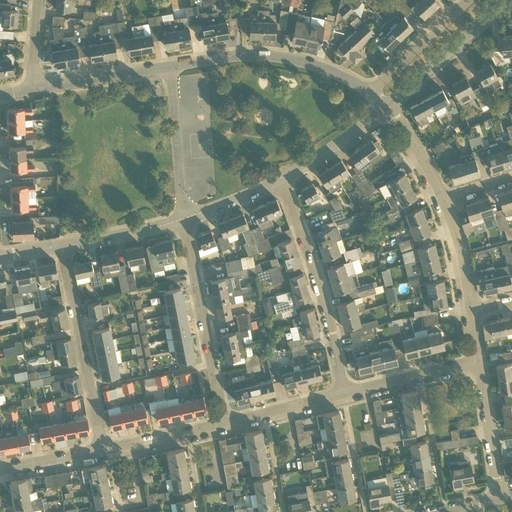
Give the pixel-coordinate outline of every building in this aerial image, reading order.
[(70,11),(71,0),(56,0),(56,10),(70,11)] [(354,10),(343,0),(340,0),(338,11),(345,19),(354,10)] [(344,0),(354,10),(362,2),(360,0),(344,0)] [(401,0),(393,0),(394,0),(392,2),(405,16),(412,10),(401,0)] [(420,0),(414,6),(424,17),(439,4),(435,0),(420,0)] [(0,15),(2,16),(1,24),(17,25),(18,11),(10,11),(11,5),(0,4),(0,15)] [(192,7),(195,25),(201,23),(198,6),(192,7)] [(188,26),(195,25),(192,7),(185,8),(187,19),(180,20),(180,18),(174,19),(179,46),(191,44),(188,26)] [(262,37),(263,11),(258,10),(258,15),(251,15),(251,19),(241,19),(241,31),(250,31),(250,37),(262,37)] [(263,11),(262,37),(275,38),(276,16),(269,16),(269,11),(263,11)] [(279,24),(286,26),(289,13),(281,11),(279,24)] [(84,12),(84,19),(95,20),(96,13),(84,12)] [(237,30),(237,18),(226,20),(226,22),(220,23),(218,12),(212,13),(216,39),(229,37),(228,31),(237,30)] [(204,42),(216,39),(212,13),(206,14),(208,25),(201,26),(204,42)] [(294,32),(293,32),(292,34),(293,35),(292,41),(306,44),(311,23),(312,18),(289,13),(286,26),(295,28),(294,32)] [(331,35),(335,16),(327,15),(326,20),(325,20),(324,26),(311,23),(306,44),(319,47),(320,40),(321,41),(322,38),(321,38),(322,33),(331,35)] [(404,17),(400,20),(396,15),(387,23),(386,23),(391,29),(392,28),(401,38),(413,27),(404,17)] [(169,20),(163,21),(162,16),(155,17),(157,32),(163,31),(166,48),(179,46),(174,19),(169,20)] [(365,23),(364,24),(357,16),(350,23),(357,30),(338,48),(337,50),(337,53),(339,55),(342,56),(345,55),(348,58),(349,58),(355,64),(363,57),(357,50),(375,34),(365,23)] [(63,38),(63,28),(64,18),(53,17),(52,27),(55,40),(57,40),(59,50),(52,51),(52,50),(54,67),(67,65),(62,38),(63,38)] [(150,33),(157,32),(155,17),(148,18),(150,33)] [(120,38),(126,37),(124,22),(118,23),(120,38)] [(113,39),(120,38),(118,23),(99,26),(100,32),(104,58),(117,56),(114,41),(113,39)] [(375,33),(380,39),(379,40),(388,50),(401,38),(392,28),(391,29),(386,23),(385,23),(375,33)] [(83,44),(80,29),(79,24),(73,25),(74,30),(76,45),(83,44)] [(137,26),(141,52),(154,50),(152,35),(145,36),(143,25),(137,26)] [(129,54),(141,52),(137,26),(131,27),(133,38),(126,39),(129,54)] [(89,43),(87,33),(86,28),(80,29),(83,44),(89,43)] [(0,30),(0,38),(14,39),(14,31),(0,30)] [(92,60),(104,58),(100,32),(94,33),(96,44),(89,45),(92,60)] [(509,55),(511,55),(511,36),(502,38),(503,51),(488,51),(496,65),(503,65),(503,62),(509,62),(509,55)] [(62,38),(67,65),(80,63),(77,47),(70,48),(68,37),(63,38),(62,38)] [(3,60),(0,60),(0,76),(13,74),(11,62),(14,61),(15,53),(3,55),(3,60)] [(476,72),(483,85),(491,81),(495,89),(502,85),(490,64),(476,72)] [(461,104),(468,100),(475,97),(472,90),(465,78),(451,85),(458,97),(461,104)] [(451,99),(448,100),(442,90),(427,98),(433,110),(434,110),(437,116),(445,112),(446,109),(448,110),(455,107),(451,99)] [(482,95),(487,104),(492,102),(487,92),(482,95)] [(481,108),(487,104),(482,95),(476,98),(481,108)] [(425,115),(433,110),(427,98),(410,107),(421,127),(429,122),(425,115)] [(8,121),(24,120),(24,114),(32,114),(31,109),(8,109),(8,121)] [(36,131),(32,132),(32,127),(24,127),(24,120),(8,121),(9,133),(25,132),(25,138),(37,138),(36,131)] [(456,125),(461,132),(467,128),(463,121),(456,125)] [(484,148),(484,147),(481,136),(474,137),(478,150),(484,148)] [(511,144),(511,141),(504,144),(501,136),(496,138),(497,143),(505,167),(511,164),(511,144)] [(478,150),(474,137),(469,139),(472,151),(478,150)] [(383,158),(379,151),(371,140),(361,147),(368,158),(372,164),(373,164),(373,165),(383,158)] [(432,148),(435,153),(445,147),(442,142),(432,148)] [(492,171),(505,167),(497,143),(489,146),(484,147),(484,148),(487,156),(492,171)] [(10,160),(26,159),(25,153),(33,152),(33,147),(9,148),(10,160)] [(361,172),(372,164),(368,158),(361,147),(350,155),(357,165),(353,169),(356,174),(363,185),(368,182),(361,172)] [(392,162),(403,160),(401,149),(391,150),(392,162)] [(460,158),(462,163),(467,179),(480,175),(473,153),(460,158)] [(34,170),(34,165),(26,166),(26,159),(10,160),(10,172),(26,171),(27,178),(33,178),(40,178),(54,177),(57,177),(56,170),(38,171),(38,169),(34,170)] [(330,168),(338,179),(349,173),(341,161),(330,168)] [(454,183),(467,179),(462,163),(448,167),(454,183)] [(327,187),(338,179),(330,168),(319,175),(327,187)] [(359,188),(363,185),(356,174),(352,177),(359,188)] [(385,184),(391,195),(410,185),(404,174),(385,184)] [(361,192),(373,185),(370,181),(368,182),(363,185),(359,188),(361,192)] [(308,202),(320,196),(312,183),(301,190),(308,202)] [(373,185),(361,192),(365,197),(376,190),(373,185)] [(386,212),(388,216),(408,207),(406,202),(416,197),(410,185),(391,195),(387,198),(392,209),(386,212)] [(12,199),(27,198),(27,191),(35,191),(35,186),(11,187),(12,199)] [(511,213),(511,197),(510,191),(498,194),(503,210),(508,208),(510,214),(511,213)] [(335,210),(342,208),(335,197),(329,201),(335,210)] [(27,198),(12,199),(12,210),(36,209),(36,204),(28,204),(27,198)] [(494,219),(492,213),(493,213),(489,198),(477,201),(482,216),(483,222),(494,219)] [(264,205),(270,217),(282,212),(276,199),(264,205)] [(472,226),(483,222),(482,216),(477,201),(465,205),(468,216),(460,219),(465,233),(474,230),(472,226)] [(258,223),(270,217),(264,205),(252,210),(258,223)] [(309,206),(303,210),(308,218),(314,214),(309,206)] [(421,208),(411,212),(408,207),(388,216),(390,221),(406,214),(410,225),(426,219),(421,208)] [(342,208),(335,210),(335,211),(330,212),(333,222),(346,217),(342,208)] [(248,257),(253,255),(258,253),(256,249),(255,243),(259,241),(254,229),(250,231),(243,214),(230,218),(235,232),(242,229),(248,243),(244,244),(248,257)] [(353,221),(363,217),(360,214),(359,214),(346,218),(346,217),(333,222),(335,227),(353,221)] [(504,230),(506,236),(508,241),(511,239),(511,227),(509,228),(505,217),(501,219),(504,230)] [(227,235),(235,232),(230,218),(219,223),(224,236),(218,238),(222,251),(232,247),(227,235)] [(426,219),(410,225),(415,238),(431,232),(426,219)] [(499,231),(504,230),(501,219),(496,220),(499,231)] [(33,238),(33,222),(13,223),(13,239),(33,238)] [(259,241),(264,239),(260,227),(254,229),(259,241)] [(339,233),(334,235),(332,229),(316,234),(320,246),(336,240),(341,239),(339,233)] [(203,248),(199,250),(200,256),(217,249),(211,230),(198,235),(203,248)] [(256,249),(269,243),(267,239),(265,240),(264,239),(259,241),(255,243),(256,249)] [(397,248),(400,247),(413,243),(412,239),(399,243),(395,244),(397,248)] [(164,265),(175,262),(171,240),(154,244),(155,246),(146,248),(152,272),(165,269),(164,265)] [(282,256),(295,252),(291,240),(278,244),(282,256)] [(341,253),(336,240),(320,246),(324,259),(341,253)] [(258,253),(271,248),(269,243),(256,249),(258,253)] [(434,244),(415,249),(413,243),(400,247),(402,253),(412,250),(415,262),(437,256),(434,244)] [(126,250),(129,264),(130,264),(131,271),(140,269),(140,270),(146,269),(142,246),(126,250)] [(360,258),(359,258),(366,256),(365,254),(376,251),(375,248),(362,252),(358,253),(345,257),(347,263),(327,268),(331,281),(347,276),(356,274),(352,261),(360,258)] [(345,257),(358,253),(356,248),(346,252),(343,252),(345,257)] [(120,274),(119,267),(116,252),(101,254),(105,277),(120,274)] [(269,271),(271,279),(285,274),(283,270),(287,269),(300,264),(295,252),(282,256),(277,258),(279,266),(268,269),(269,271)] [(422,278),(421,274),(441,269),(437,256),(415,262),(411,263),(414,275),(408,276),(409,281),(422,278)] [(227,272),(242,269),(241,259),(239,260),(240,265),(226,267),(227,272)] [(91,260),(73,264),(77,284),(91,281),(92,287),(102,285),(99,271),(94,272),(91,260)] [(58,276),(55,262),(37,266),(40,280),(42,287),(48,286),(46,278),(52,277),(57,276),(58,276)] [(255,266),(255,267),(256,275),(258,282),(271,279),(269,271),(260,273),(260,272),(258,265),(255,266)] [(15,270),(17,284),(25,282),(27,291),(33,290),(29,267),(15,270)] [(242,278),(256,275),(255,267),(242,269),(227,272),(228,278),(225,279),(210,281),(213,294),(233,290),(231,277),(241,275),(242,278)] [(499,290),(495,272),(494,267),(487,268),(489,278),(483,279),(482,274),(475,275),(477,290),(485,288),(486,293),(499,290)] [(495,272),(499,290),(511,287),(509,273),(509,274),(508,269),(495,272)] [(133,274),(126,275),(127,279),(129,291),(136,290),(133,274)] [(180,281),(180,280),(178,274),(166,277),(167,283),(180,281)] [(271,279),(273,283),(285,280),(287,279),(285,274),(271,279)] [(290,278),(293,290),(307,286),(303,274),(290,278)] [(127,279),(126,275),(119,277),(122,293),(129,291),(127,279)] [(351,289),(347,276),(331,281),(335,294),(351,289)] [(392,284),(391,278),(383,279),(385,286),(392,284)] [(421,297),(423,297),(423,296),(445,293),(443,280),(423,284),(422,278),(409,281),(409,282),(404,283),(405,288),(410,287),(419,285),(421,297)] [(354,288),(355,292),(374,287),(373,283),(354,288)] [(282,312),(295,308),(299,307),(297,303),(311,299),(307,286),(293,290),(293,291),(286,293),(288,301),(274,305),(276,314),(282,312)] [(357,298),(376,293),(374,287),(355,292),(357,298)] [(161,304),(183,300),(181,288),(158,292),(161,304)] [(215,307),(230,304),(236,303),(234,296),(242,295),(241,289),(233,290),(213,294),(215,307)] [(12,294),(15,307),(24,305),(21,292),(12,294)] [(414,317),(423,316),(428,315),(427,309),(447,306),(445,293),(423,296),(423,297),(425,310),(414,311),(414,317)] [(8,308),(15,307),(12,294),(5,295),(8,308)] [(63,304),(62,296),(49,298),(51,306),(63,304)] [(363,302),(355,304),(354,299),(338,303),(341,316),(357,312),(365,310),(363,302)] [(100,302),(87,304),(90,318),(103,316),(109,314),(108,306),(110,306),(109,300),(100,302)] [(169,315),(185,312),(183,300),(161,304),(161,305),(167,303),(169,315)] [(230,304),(215,307),(218,320),(232,317),(230,304)] [(24,305),(15,307),(16,311),(16,314),(23,312),(25,312),(24,305)] [(271,305),(263,307),(265,316),(273,314),(271,305)] [(54,328),(68,325),(65,308),(41,313),(42,321),(53,319),(54,328)] [(282,312),(284,318),(296,314),(295,308),(282,312)] [(297,326),(316,321),(313,308),(300,312),(301,317),(292,319),(294,327),(297,326)] [(25,312),(23,312),(24,319),(24,321),(37,319),(35,310),(25,312)] [(134,317),(132,310),(125,311),(127,319),(134,317)] [(16,314),(16,311),(3,314),(0,314),(0,323),(0,324),(18,321),(16,314)] [(171,327),(188,323),(185,312),(169,315),(171,327)] [(357,312),(341,316),(344,329),(360,325),(357,312)] [(511,317),(503,319),(506,333),(511,331),(511,317)] [(490,322),(490,323),(493,336),(500,334),(501,340),(507,338),(506,333),(503,319),(490,322)] [(300,339),(289,342),(291,347),(304,343),(304,344),(313,342),(311,336),(320,334),(316,321),(297,326),(300,339)] [(365,329),(372,327),(378,326),(377,321),(364,324),(365,329)] [(174,338),(190,335),(188,323),(171,327),(174,338)] [(252,329),(251,324),(238,326),(239,332),(235,332),(221,335),(224,348),(245,344),(253,342),(252,335),(248,336),(247,330),(252,329)] [(393,326),(396,339),(402,338),(398,325),(393,326)] [(391,340),(396,339),(393,326),(388,327),(391,340)] [(95,343),(112,340),(109,327),(93,331),(95,343)] [(373,332),(372,327),(365,329),(354,332),(356,336),(373,332)] [(353,344),(353,345),(361,343),(360,341),(374,337),(373,332),(356,336),(351,338),(353,344)] [(428,335),(432,351),(444,348),(440,332),(428,335)] [(32,337),(33,345),(45,342),(43,335),(32,337)] [(176,350),(192,347),(190,335),(174,338),(176,350)] [(419,354),(432,351),(428,335),(415,338),(419,354)] [(47,355),(73,350),(71,338),(50,343),(52,349),(46,350),(47,355)] [(378,347),(391,346),(390,338),(377,340),(378,347)] [(406,357),(419,354),(415,338),(402,341),(406,357)] [(98,355),(114,351),(112,340),(95,343),(98,355)] [(5,357),(24,354),(21,341),(15,343),(15,347),(3,349),(5,357)] [(305,348),(304,344),(304,343),(291,347),(292,352),(305,348)] [(258,360),(258,355),(247,357),(245,344),(224,348),(226,361),(244,357),(245,362),(258,360)] [(195,359),(192,347),(176,350),(178,363),(195,359)] [(372,370),(368,354),(367,347),(354,351),(360,373),(372,370)] [(381,351),(385,367),(398,364),(394,347),(381,351)] [(305,348),(292,352),(293,357),(306,354),(305,348)] [(61,365),(76,362),(73,350),(47,355),(47,356),(42,357),(43,361),(48,360),(48,361),(60,358),(61,365)] [(98,355),(100,367),(117,363),(121,362),(119,350),(114,351),(98,355)] [(297,385),(293,371),(292,365),(280,368),(277,358),(279,357),(278,352),(278,351),(271,352),(272,358),(275,372),(280,371),(284,388),(297,385)] [(372,370),(385,367),(381,351),(368,354),(372,370)] [(270,373),(275,372),(272,358),(267,360),(270,373)] [(260,365),(258,360),(245,362),(246,368),(260,365)] [(119,376),(117,363),(100,367),(103,379),(119,376)] [(498,379),(511,376),(511,363),(496,366),(498,379)] [(306,367),(310,382),(322,378),(319,364),(306,367)] [(297,385),(310,382),(306,367),(293,371),(297,385)] [(16,382),(28,379),(26,371),(14,374),(16,382)] [(30,381),(40,378),(38,372),(28,374),(30,381)] [(68,394),(82,391),(79,376),(65,379),(65,380),(52,382),(54,390),(67,387),(68,394)] [(511,376),(498,379),(500,393),(511,390),(511,376)] [(263,397),(259,383),(253,385),(251,377),(245,379),(250,400),(263,397)] [(30,381),(31,388),(44,385),(43,378),(40,378),(30,381)] [(145,397),(143,379),(133,380),(135,398),(145,397)] [(238,404),(250,400),(245,379),(232,382),(238,404)] [(259,383),(263,397),(276,394),(272,380),(259,383)] [(124,395),(124,393),(123,387),(116,389),(118,398),(124,396),(124,395)] [(116,389),(109,390),(111,399),(118,398),(116,389)] [(400,409),(404,408),(420,405),(418,392),(402,394),(402,395),(397,396),(400,409)] [(166,400),(170,419),(182,417),(179,404),(178,398),(167,400),(166,393),(164,394),(166,400)] [(23,407),(34,404),(33,397),(21,400),(23,407)] [(194,414),(206,412),(203,398),(191,401),(194,414)] [(158,422),(170,419),(166,400),(149,404),(150,410),(155,409),(158,422)] [(375,414),(387,411),(386,411),(382,412),(379,400),(373,402),(375,414)] [(182,417),(194,414),(191,401),(179,404),(182,417)] [(511,404),(502,405),(504,418),(511,417),(511,404)] [(406,420),(422,418),(420,405),(404,408),(405,415),(399,416),(400,421),(406,420)] [(133,410),(136,423),(148,420),(145,407),(133,410)] [(124,426),(136,423),(133,410),(121,412),(124,426)] [(375,414),(376,419),(377,425),(384,424),(383,418),(388,417),(387,411),(375,414)] [(111,428),(124,426),(121,412),(109,415),(111,428)] [(326,428),(342,425),(339,412),(323,415),(325,422),(318,424),(318,429),(326,428)] [(406,420),(400,421),(402,434),(424,431),(422,418),(406,420)] [(78,434),(90,432),(88,419),(75,421),(78,434)] [(297,433),(304,432),(302,420),(295,421),(297,433)] [(66,437),(78,434),(75,421),(63,423),(66,437)] [(54,439),(66,437),(63,423),(51,426),(54,439)] [(328,440),(344,437),(342,425),(326,428),(328,440)] [(41,441),(54,439),(51,426),(39,428),(41,441)] [(460,439),(460,438),(458,429),(450,430),(452,440),(460,439)] [(240,448),(248,447),(263,444),(261,431),(245,434),(247,441),(239,443),(240,448)] [(297,433),(299,446),(312,443),(310,431),(304,432),(297,433)] [(16,436),(18,449),(31,447),(28,434),(16,436)] [(400,440),(400,437),(399,434),(380,437),(381,444),(393,442),(400,440)] [(436,443),(438,451),(479,443),(477,435),(460,439),(452,440),(436,443)] [(6,452),(18,449),(16,436),(4,438),(6,452)] [(344,437),(328,440),(317,442),(318,449),(323,448),(323,447),(329,446),(331,453),(346,451),(344,437)] [(412,457),(428,455),(426,441),(417,443),(416,438),(402,440),(403,446),(410,445),(412,457)] [(228,451),(226,439),(219,440),(221,452),(228,451)] [(393,442),(381,444),(382,450),(394,448),(393,442)] [(250,460),(266,457),(263,444),(248,447),(250,460)] [(170,465),(185,462),(183,449),(167,452),(170,465)] [(221,452),(223,465),(235,462),(233,450),(228,451),(221,452)] [(303,463),(314,461),(313,455),(301,457),(303,463)] [(411,471),(430,467),(428,455),(412,457),(414,464),(409,464),(411,471)] [(141,471),(148,470),(145,457),(139,459),(141,471)] [(266,457),(250,460),(253,473),(268,470),(266,457)] [(332,462),(335,475),(351,473),(348,459),(332,462)] [(238,480),(236,468),(242,467),(241,461),(235,462),(223,465),(226,482),(238,480)] [(314,461),(303,463),(304,470),(316,468),(314,461)] [(170,465),(165,466),(166,473),(161,474),(162,480),(172,478),(188,475),(185,462),(170,465)] [(471,466),(463,468),(461,462),(449,464),(451,470),(454,490),(463,488),(462,483),(473,481),(471,466)] [(511,464),(503,467),(505,478),(511,476),(511,464)] [(89,468),(90,474),(82,475),(83,482),(91,481),(107,478),(104,465),(89,468)] [(432,481),(430,467),(411,471),(412,477),(410,477),(411,484),(417,483),(424,482),(426,488),(432,487),(431,481),(432,481)] [(402,492),(399,478),(398,471),(395,472),(391,472),(392,479),(394,486),(395,493),(402,492)] [(72,483),(70,472),(63,473),(66,485),(72,483)] [(394,486),(392,479),(391,472),(385,474),(388,485),(368,489),(371,508),(380,507),(379,502),(391,500),(388,487),(394,486)] [(59,486),(66,485),(63,473),(57,474),(59,486)] [(337,488),(353,485),(351,473),(335,475),(337,488)] [(53,487),(59,486),(57,474),(51,475),(53,487)] [(47,488),(53,487),(51,475),(44,476),(47,488)] [(188,475),(172,478),(174,491),(158,494),(158,493),(146,495),(147,501),(159,499),(166,498),(170,497),(184,495),(183,490),(190,488),(188,475)] [(299,477),(293,479),(295,488),(302,487),(299,477)] [(94,494),(109,491),(107,478),(91,481),(93,489),(88,490),(89,495),(94,494)] [(257,494),(272,491),(270,478),(254,481),(257,494)] [(15,495),(32,492),(31,485),(26,486),(25,480),(10,483),(13,495),(15,495)] [(226,482),(228,488),(239,486),(238,480),(226,482)] [(313,493),(312,485),(306,486),(308,500),(288,504),(290,511),(310,511),(310,506),(315,505),(313,493)] [(353,485),(337,488),(340,501),(356,498),(353,485)] [(319,492),(321,503),(328,502),(326,490),(319,492)] [(42,497),(37,498),(36,491),(32,492),(15,495),(13,495),(15,508),(35,504),(43,503),(42,497)] [(95,501),(96,507),(112,504),(109,491),(94,494),(89,495),(90,501),(90,502),(95,501)] [(233,504),(233,501),(231,491),(225,492),(228,505),(233,504)] [(259,507),(275,504),(272,491),(257,494),(259,507)] [(315,505),(321,503),(319,492),(313,493),(315,505)] [(171,511),(194,511),(192,499),(185,500),(184,495),(170,497),(171,503),(170,503),(171,511)] [(147,501),(149,508),(160,506),(159,499),(147,501)] [(44,509),(43,503),(35,504),(15,508),(15,511),(32,511),(44,509)]
